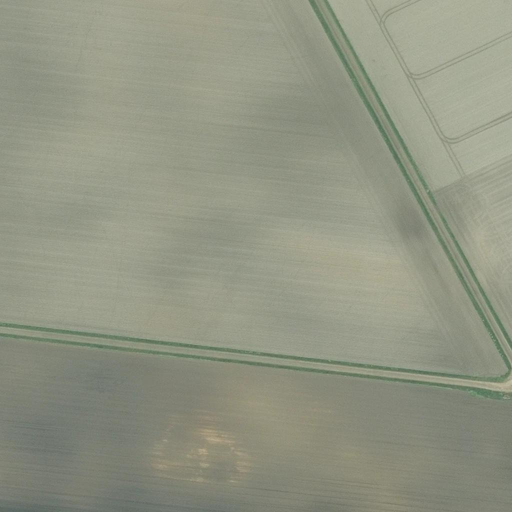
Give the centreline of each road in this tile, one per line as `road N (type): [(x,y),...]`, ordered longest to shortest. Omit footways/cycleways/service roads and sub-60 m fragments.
road 1 (unclassified): [(511,387),(0,331)]
road 2 (unclassified): [(511,362),(314,0)]
